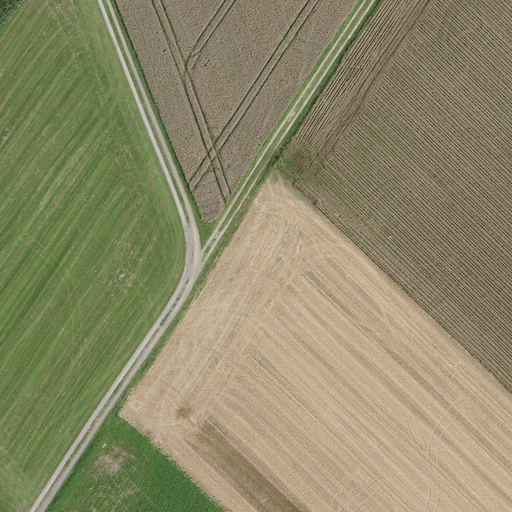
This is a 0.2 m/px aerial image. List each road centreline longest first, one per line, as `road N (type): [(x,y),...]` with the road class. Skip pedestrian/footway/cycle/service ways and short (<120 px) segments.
road 1 (track): [(174,306),(370,0)]
road 2 (track): [(174,306),(193,251),(189,221),(102,0)]
road 3 (track): [(38,511),(174,306)]
